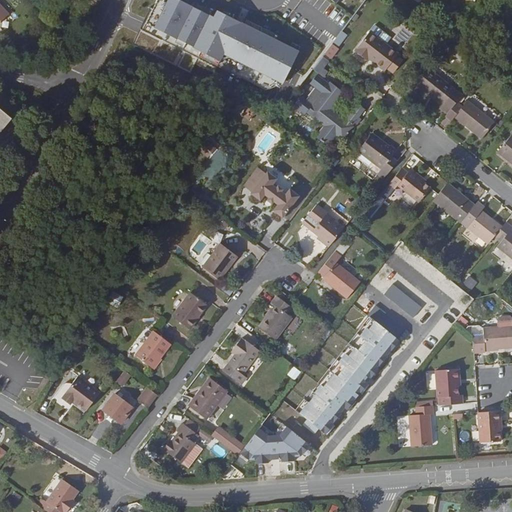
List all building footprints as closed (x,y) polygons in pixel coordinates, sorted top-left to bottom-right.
[(214,14),(185,0),(155,0),(146,20),(177,36),(193,44),(193,45),(220,58),(223,52),(282,81),(298,49),(217,8),(214,14)] [(0,22),(9,14),(0,3),(0,22)] [(421,11),(415,18),(423,24),(429,16),(421,11)] [(44,15),(48,21),(52,18),(48,12),(44,15)] [(333,44),(341,48),(347,34),(340,31),(333,44)] [(370,32),(355,51),(368,61),(370,59),(385,71),(387,68),(396,56),(398,53),(370,32)] [(334,54),(328,49),(323,55),(329,60),(334,54)] [(329,60),(323,55),(314,67),(320,72),(329,61),(329,60)] [(396,56),(387,68),(393,72),(402,61),(396,56)] [(440,109),(447,114),(460,98),(462,95),(429,69),(416,85),(442,105),(440,109)] [(353,127),(366,111),(358,105),(346,121),(332,111),(345,95),(330,84),(329,86),(317,76),(310,85),(316,90),(307,102),(301,98),(294,107),(306,116),(307,114),(325,128),(316,139),(328,147),(336,136),(344,142),(354,128),(353,127)] [(460,98),(447,114),(445,116),(451,120),(454,117),(482,139),(495,123),(467,100),(465,102),(460,98)] [(0,132),(12,119),(0,108),(0,132)] [(372,133),(358,151),(381,169),(387,174),(398,161),(392,157),(397,150),(390,145),(389,146),(372,133)] [(511,134),(497,152),(511,163),(511,134)] [(208,140),(199,151),(207,157),(216,147),(208,140)] [(268,171),(266,174),(258,168),(244,186),(252,192),(251,193),(260,201),(265,195),(269,198),(267,200),(272,204),(274,202),(277,205),(273,210),(283,218),(300,196),(290,188),(286,194),(282,191),(283,189),(278,185),(276,187),(273,185),(277,179),(268,171)] [(425,183),(410,170),(408,172),(402,168),(389,184),(394,189),(397,185),(419,203),(431,188),(425,183)] [(411,168),(410,170),(425,183),(427,180),(411,168)] [(387,174),(381,169),(377,174),(384,179),(387,174)] [(458,194),(460,192),(448,182),(433,201),(460,223),(461,222),(473,207),(458,194)] [(475,205),(460,192),(458,194),(473,207),(475,205)] [(370,207),(374,210),(385,197),(381,194),(370,207)] [(475,205),(473,207),(461,222),(488,244),(491,240),(495,236),(500,229),(490,221),(492,219),(481,211),(482,210),(485,207),(477,201),(475,205)] [(302,223),(318,236),(317,238),(328,247),(344,228),(326,214),(327,213),(317,205),(302,223)] [(366,214),(371,218),(375,213),(370,209),(366,214)] [(502,227),(492,219),(490,221),(500,229),(502,227)] [(220,221),(219,223),(229,231),(231,229),(220,221)] [(502,227),(500,229),(495,236),(501,241),(497,246),(511,258),(511,230),(511,229),(511,226),(506,222),(502,227)] [(360,235),(365,239),(367,237),(358,230),(351,240),(354,243),(360,235)] [(220,243),(202,267),(220,280),(238,257),(220,243)] [(336,262),(341,256),(335,251),(318,272),(324,277),(323,279),(347,299),(360,282),(336,262)] [(386,298),(401,280),(386,268),(371,285),(386,298)] [(471,290),(478,281),(469,275),(462,284),(471,290)] [(196,319),(199,316),(208,305),(190,292),(172,316),(190,330),(198,321),(196,319)] [(266,317),(258,327),(276,340),(284,329),(292,318),(289,315),(293,309),(294,309),(276,296),(271,303),(275,306),(271,311),(266,317)] [(292,318),(284,329),(289,333),(300,320),(298,313),(293,309),(289,315),(292,318)] [(500,326),(511,325),(511,315),(500,317),(500,326)] [(333,438),(398,336),(366,316),(336,362),(345,368),(339,377),(328,370),(298,416),(333,438)] [(483,328),(484,334),(473,335),(474,353),(486,352),(485,350),(511,347),(511,325),(500,326),(483,328)] [(158,362),(161,358),(171,344),(153,331),(134,355),(154,370),(159,362),(158,362)] [(238,350),(235,354),(222,370),(242,385),(247,378),(243,375),(260,352),(241,338),(234,347),(238,350)] [(294,380),(301,372),(294,366),(287,375),(294,380)] [(435,372),(437,397),(438,397),(438,405),(463,404),(462,397),(457,397),(456,382),(460,382),(459,370),(435,372)] [(125,371),(116,382),(123,387),(132,376),(125,371)] [(78,376),(64,395),(64,396),(62,399),(70,405),(73,401),(86,411),(100,393),(78,376)] [(220,401),(227,391),(210,378),(200,392),(201,393),(196,400),(194,399),(189,406),(207,420),(217,405),(220,401)] [(149,389),(140,401),(148,407),(157,395),(149,389)] [(234,396),(227,391),(220,401),(217,405),(224,410),(234,396)] [(115,394),(102,410),(121,423),(133,408),(115,394)] [(399,399),(400,408),(409,407),(409,398),(399,399)] [(433,406),(415,407),(416,415),(409,415),(411,446),(432,444),(430,415),(433,414),(433,406)] [(478,413),(480,443),(501,442),(499,411),(478,413)] [(190,419),(185,425),(196,433),(201,427),(190,419)] [(183,423),(177,431),(179,432),(172,441),(170,440),(163,449),(181,463),(187,456),(193,461),(203,449),(196,444),(193,442),(199,435),(196,433),(185,425),(183,423)] [(262,425),(243,453),(268,470),(278,456),(295,468),(311,445),(281,424),(275,434),(262,425)] [(208,433),(205,438),(209,441),(213,436),(208,433)] [(222,458),(226,452),(216,444),(211,449),(222,458)] [(187,456),(181,463),(188,468),(193,461),(187,456)] [(62,483),(40,511),(69,511),(72,509),(70,507),(79,496),(62,483)]
